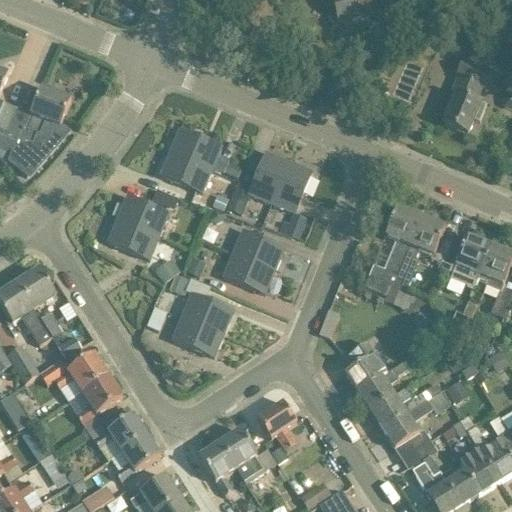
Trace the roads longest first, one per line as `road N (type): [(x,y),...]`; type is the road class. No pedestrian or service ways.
road 1 (residential): [(288,369),(211,429),(186,425),(152,400),(40,226)]
road 2 (residential): [(380,161),(152,58)]
road 3 (residential): [(380,161),(288,369)]
road 4 (residential): [(40,226),(112,129),(152,58)]
road 5 (residential): [(389,511),(288,369)]
road 6 (residential): [(152,58),(6,0)]
road 7 (residential): [(511,211),(380,161)]
